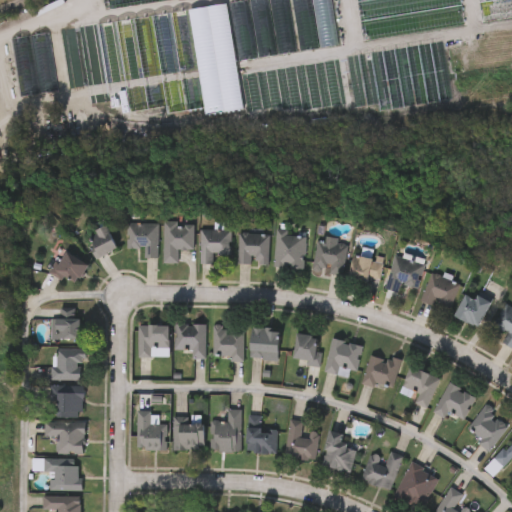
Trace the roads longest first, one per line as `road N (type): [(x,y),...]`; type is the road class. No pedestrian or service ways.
road 1 (residential): [(120,292),(248,296),(362,313),(511,379)]
road 2 (residential): [(120,292),(102,382),(99,511)]
road 3 (residential): [(99,496),(214,498),(293,511)]
